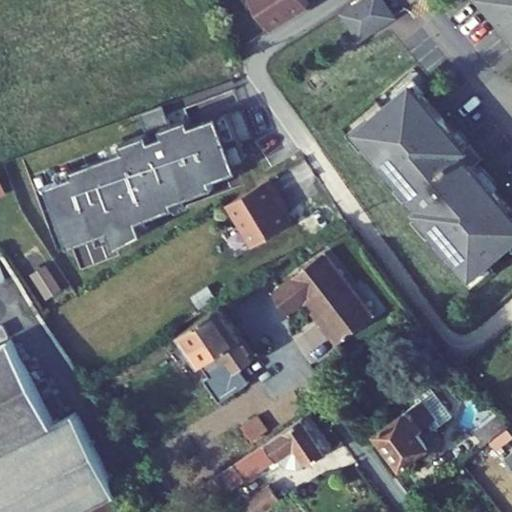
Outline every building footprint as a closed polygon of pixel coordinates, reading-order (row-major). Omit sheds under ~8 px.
[(254,0),(272,28),(293,15),(282,0),(254,0)] [(282,0),(293,15),(311,3),(308,0),(282,0)] [(384,20),(370,0),(360,0),(341,13),(359,38),(384,20)] [(380,0),(370,0),(384,20),(391,15),(380,0)] [(511,0),(485,0),(511,31),(511,0)] [(412,84),(358,130),(422,207),(417,211),(471,276),(511,241),(511,212),(469,161),(462,153),(467,150),(412,84)] [(74,177),(51,185),(73,243),(176,205),(174,201),(216,185),(213,178),(237,169),(217,117),(193,126),(190,118),(164,128),(166,134),(150,140),(148,134),(122,143),(125,150),(72,170),(74,177)] [(268,178),(229,201),(254,243),(290,221),(276,198),(279,196),(268,178)] [(325,253),(274,292),(289,312),(304,301),(310,297),(326,319),(322,323),(337,343),(373,316),(325,253)] [(310,297),(304,301),(322,323),(326,319),(310,297)] [(255,356),(221,306),(179,335),(200,366),(205,363),(217,382),(255,356)] [(56,423),(12,339),(0,344),(0,511),(79,511),(118,492),(78,412),(56,423)] [(429,396),(422,401),(438,420),(444,413),(429,396)] [(422,401),(378,434),(404,466),(437,442),(427,428),(438,420),(422,401)] [(304,416),(236,463),(248,481),(270,466),(280,459),(285,465),(292,467),(306,466),(329,451),(304,416)] [(267,432),(255,417),(244,427),(254,439),(267,432)] [(498,417),(475,433),(483,444),(505,426),(498,417)] [(280,459),(270,466),(273,471),(285,465),(280,459)] [(236,463),(172,505),(176,511),(187,511),(228,484),(232,491),(248,481),(236,463)] [(275,482),(269,474),(254,484),(260,491),(275,482)] [(275,482),(260,491),(263,496),(256,499),(262,510),(290,491),(281,479),(275,482)]
